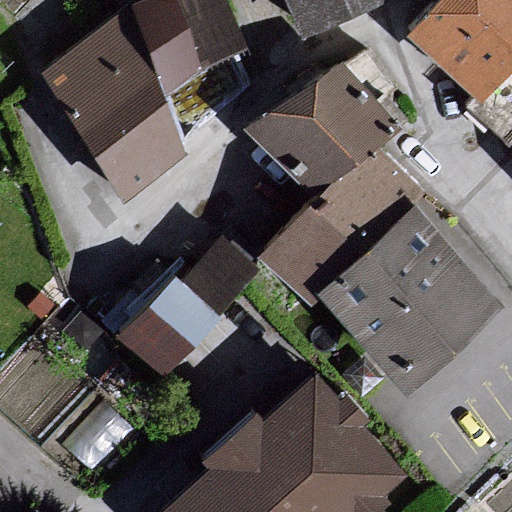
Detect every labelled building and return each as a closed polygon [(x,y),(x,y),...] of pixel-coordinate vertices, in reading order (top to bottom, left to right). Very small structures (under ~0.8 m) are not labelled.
[(119,198),(256,93),(217,0),(128,0),(131,8),(40,72),(119,198)] [(279,0),(294,35),(374,0),(279,0)] [(511,0),(434,0),(407,30),(511,122),(511,0)] [(261,239),(310,294),(416,200),(373,153),(400,129),(333,55),(252,126),(312,193),(261,239)] [(310,294),(406,387),(504,295),(416,200),(310,294)] [(113,333),(159,376),(253,276),(207,233),(113,333)] [(363,511),(405,475),(306,367),(150,509),(152,511),(363,511)]
